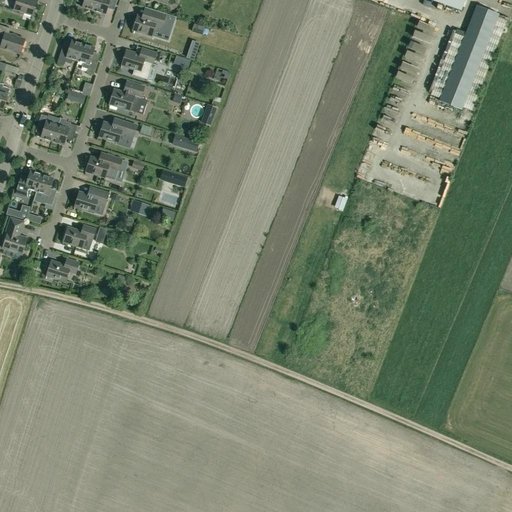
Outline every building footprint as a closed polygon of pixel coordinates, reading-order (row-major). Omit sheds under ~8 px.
[(16,0),(13,10),(24,13),(24,12),(32,15),(37,1),(34,0),(16,0)] [(83,0),(82,7),(93,11),(96,0),(83,0)] [(96,0),(93,11),(105,14),(109,0),(111,0),(116,1),(116,0),(96,0)] [(426,0),(460,12),(464,0),(426,0)] [(456,30),(430,95),(440,99),(439,101),(461,110),(462,107),(471,111),(506,21),(497,17),(498,15),(476,6),(465,34),(456,30)] [(161,28),(165,14),(144,7),(141,17),(137,15),(132,29),(140,32),(140,33),(151,36),(154,26),(161,28)] [(205,28),(194,24),(191,32),(202,35),(205,28)] [(0,35),(3,36),(0,45),(0,48),(20,54),(24,40),(8,34),(10,29),(0,25),(0,35)] [(414,28),(412,34),(429,42),(432,36),(414,28)] [(422,51),(424,44),(410,40),(408,47),(422,51)] [(72,59),(78,61),(83,44),(71,41),(67,53),(61,51),(57,64),(63,66),(65,62),(71,64),(72,59)] [(81,67),(87,69),(86,73),(93,75),(97,63),(90,60),(94,48),(83,44),(78,61),(83,63),(81,67)] [(129,68),(134,69),(132,76),(147,80),(151,68),(150,68),(152,64),(153,64),(156,53),(141,49),(139,56),(134,54),(135,53),(126,51),(121,65),(129,67),(129,68)] [(18,68),(5,64),(3,70),(16,74),(18,68)] [(222,71),(230,74),(232,68),(224,65),(222,71)] [(113,89),(109,104),(136,113),(139,104),(145,106),(147,101),(140,99),(144,87),(127,81),(124,89),(126,90),(125,93),(113,89)] [(0,108),(3,110),(9,89),(3,87),(3,85),(0,84),(0,85),(0,108)] [(53,119),(40,115),(38,123),(44,125),(40,138),(52,142),(58,125),(52,123),(53,119)] [(107,139),(118,143),(121,133),(134,137),(137,126),(114,118),(112,125),(103,122),(99,136),(107,139)] [(68,130),(75,132),(77,126),(64,122),(62,126),(58,125),(52,142),(64,145),(68,130)] [(175,135),(172,144),(196,151),(198,143),(175,135)] [(104,178),(108,167),(118,171),(122,160),(101,153),(98,159),(90,157),(85,171),(94,174),(104,178)] [(144,165),(134,162),(131,168),(142,172),(144,165)] [(31,190),(37,192),(42,175),(34,173),(35,171),(29,169),(27,175),(28,175),(26,184),(19,181),(15,194),(28,198),(31,190)] [(184,185),(187,178),(163,170),(160,178),(184,185)] [(53,178),(42,175),(37,192),(41,193),(39,201),(52,205),(56,193),(49,191),(53,178)] [(93,213),(96,203),(105,205),(109,193),(90,187),(87,195),(79,192),(74,206),(82,209),(93,213)] [(146,205),(133,201),(131,210),(130,211),(146,216),(149,206),(146,205)] [(18,236),(23,222),(10,218),(3,239),(4,240),(2,247),(21,254),(26,238),(18,236)] [(398,224),(393,239),(398,241),(404,226),(398,224)] [(83,225),(81,232),(76,230),(68,227),(63,241),(71,244),(82,248),(85,238),(92,240),(95,229),(83,225)] [(99,229),(95,243),(102,246),(106,231),(99,229)] [(67,258),(64,265),(60,264),(60,263),(51,260),(46,275),(54,277),(54,278),(65,281),(68,271),(75,273),(79,262),(67,258)] [(278,332),(288,336),(291,331),(280,327),(278,332)]
